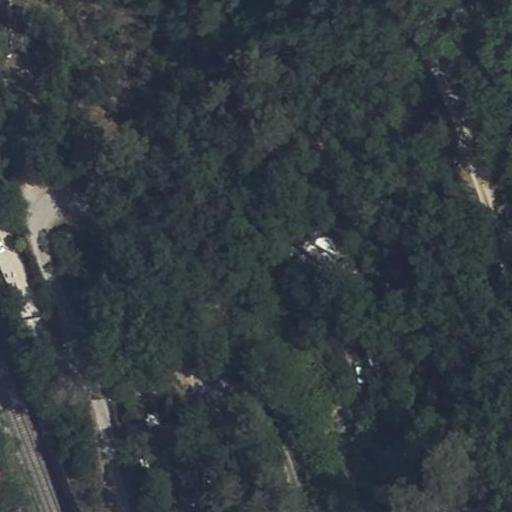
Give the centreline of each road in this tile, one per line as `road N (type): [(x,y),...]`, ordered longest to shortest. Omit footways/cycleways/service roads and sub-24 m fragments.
road 1 (unclassified): [(126,511),(38,235),(47,217),(63,215),(84,224),(202,388),(259,511)]
road 2 (track): [(511,273),(413,0)]
road 3 (track): [(202,388),(248,392),(312,511)]
